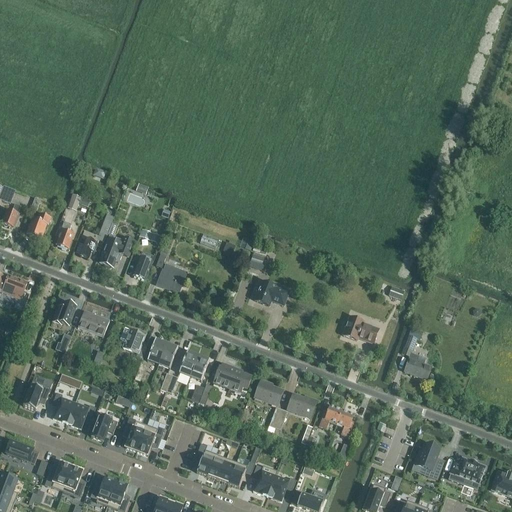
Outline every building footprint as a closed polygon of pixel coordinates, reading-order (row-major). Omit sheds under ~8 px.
[(501,107),(507,109),(509,103),(503,101),(501,107)] [(3,187),(0,194),(0,201),(10,205),(15,192),(3,187)] [(81,199),(73,197),(68,210),(76,212),(81,199)] [(41,202),(34,199),(30,211),(36,213),(41,202)] [(82,199),(80,205),(88,208),(91,202),(82,199)] [(20,208),(15,206),(12,213),(7,211),(2,226),(4,227),(4,228),(6,229),(8,228),(13,230),(19,215),(18,215),(20,208)] [(164,210),(161,217),(168,220),(171,213),(164,210)] [(40,223),(32,220),(26,235),(40,241),(47,225),(48,226),(50,219),(42,216),(40,223)] [(114,220),(108,217),(99,239),(85,234),(83,240),(86,241),(80,257),(88,261),(91,254),(93,255),(97,245),(97,244),(98,241),(105,244),(114,220)] [(70,226),(64,224),(62,231),(60,230),(58,237),(59,238),(56,247),(61,249),(60,250),(65,252),(66,250),(67,251),(73,235),(68,233),(70,226)] [(204,229),(201,239),(216,244),(220,235),(204,229)] [(142,231),(139,238),(158,245),(161,238),(142,231)] [(102,257),(99,264),(104,266),(113,270),(115,263),(118,264),(121,256),(129,259),(135,242),(125,238),(123,242),(110,237),(108,241),(107,241),(101,256),(102,257)] [(248,241),(244,251),(250,253),(254,243),(248,241)] [(223,253),(232,256),(235,247),(226,244),(223,253)] [(162,254),(161,256),(160,256),(156,268),(163,270),(167,258),(168,259),(168,256),(162,254)] [(253,254),(251,262),(263,266),(265,258),(253,254)] [(133,277),(145,282),(152,263),(140,258),(133,277)] [(163,272),(159,282),(164,284),(162,289),(180,296),(189,275),(167,267),(165,272),(163,272)] [(4,274),(0,272),(0,290),(3,291),(2,293),(20,301),(27,283),(9,276),(6,282),(1,280),(4,274)] [(425,276),(420,288),(427,290),(431,278),(425,276)] [(254,302),(269,308),(271,302),(284,307),(289,294),(276,289),(277,289),(262,283),(254,302)] [(404,293),(392,289),(389,297),(401,302),(404,293)] [(59,308),(53,324),(63,327),(63,326),(69,328),(77,308),(65,303),(63,310),(59,308)] [(84,313),(78,330),(102,340),(109,323),(99,319),(98,320),(91,317),(92,316),(84,313)] [(357,342),(358,338),(363,340),(363,341),(374,345),(379,331),(363,325),(364,323),(350,318),(348,324),(347,323),(345,324),(343,328),(344,330),(346,331),(343,337),(357,342)] [(124,329),(120,341),(121,344),(125,345),(123,351),(137,356),(136,359),(142,362),(147,349),(141,347),(145,337),(124,329)] [(411,329),(408,338),(401,356),(410,359),(404,374),(426,382),(431,368),(424,366),(426,360),(419,358),(411,355),(417,341),(419,342),(422,334),(411,329)] [(147,363),(158,367),(167,345),(156,340),(147,363)] [(58,345),(55,352),(65,356),(68,349),(58,345)] [(178,349),(167,345),(158,367),(170,371),(178,349)] [(98,368),(103,354),(98,352),(93,366),(98,368)] [(179,375),(190,379),(198,357),(188,353),(179,375)] [(209,361),(198,357),(190,379),(201,383),(209,361)] [(134,382),(140,384),(146,368),(141,366),(134,382)] [(223,366),(220,372),(218,372),(214,383),(230,389),(229,391),(241,395),(243,388),(248,389),(252,379),(236,373),(237,371),(223,366)] [(166,394),(172,378),(167,376),(161,392),(166,394)] [(65,377),(62,385),(70,388),(73,380),(65,377)] [(172,378),(166,394),(172,396),(178,380),(172,378)] [(269,385),(260,382),(254,400),(278,408),(283,393),(268,387),(269,385)] [(23,407),(23,408),(24,408),(35,412),(36,412),(35,412),(39,402),(45,404),(50,390),(45,388),(44,387),(33,383),(32,383),(32,384),(31,388),(31,387),(30,388),(31,388),(23,407)] [(197,406),(204,390),(197,387),(190,403),(197,406)] [(218,391),(207,387),(200,405),(211,409),(218,391)] [(56,395),(52,406),(58,408),(53,420),(53,421),(67,426),(75,405),(61,400),(62,397),(56,395)] [(308,401),(293,396),(287,412),(310,420),(317,403),(308,400),(308,401)] [(118,398),(116,404),(128,409),(131,402),(118,398)] [(75,405),(67,426),(81,431),(82,431),(81,431),(86,419),(91,421),(96,410),(90,407),(89,410),(75,405)] [(342,412),(329,407),(327,413),(325,413),(319,428),(327,431),(329,424),(336,427),(342,412)] [(275,431),(282,412),(276,410),(269,428),(275,431)] [(282,412),(275,431),(281,433),(287,414),(282,412)] [(336,427),(344,430),(341,436),(348,439),(354,424),(351,423),(354,416),(342,412),(336,427)] [(100,414),(91,439),(103,443),(107,433),(113,435),(117,424),(111,422),(112,419),(100,414)] [(128,426),(123,437),(129,440),(125,450),(137,454),(147,427),(135,423),(133,428),(128,426)] [(147,427),(137,454),(148,458),(151,448),(157,450),(162,439),(156,436),(158,431),(147,427)] [(305,446),(312,428),(307,427),(301,445),(305,446)] [(158,431),(156,436),(162,439),(164,431),(158,429),(158,431)] [(310,438),(306,447),(313,449),(316,440),(310,438)] [(11,444),(6,456),(34,467),(39,454),(11,444)] [(201,446),(196,457),(202,459),(197,474),(208,479),(216,456),(205,452),(207,448),(201,446)] [(419,452),(416,460),(419,461),(417,467),(426,471),(424,476),(437,482),(442,468),(435,465),(440,452),(436,451),(437,450),(428,447),(425,446),(422,453),(419,452)] [(216,456),(208,479),(218,482),(226,460),(216,456)] [(226,460),(218,482),(228,486),(236,464),(226,460)] [(451,476),(449,481),(477,492),(485,470),(485,469),(484,469),(477,466),(478,465),(477,465),(471,463),(470,462),(470,463),(463,460),(462,460),(461,461),(462,461),(460,466),(454,464),(450,476),(451,476)] [(42,462),(39,468),(46,471),(48,464),(42,462)] [(236,464),(228,486),(239,490),(245,475),(250,478),(255,466),(249,464),(247,468),(236,464)] [(51,472),(46,487),(63,493),(72,469),(61,465),(57,475),(51,472)] [(257,467),(252,479),(258,481),(254,493),(253,492),(253,493),(267,498),(277,473),(263,468),(262,469),(257,467)] [(72,469),(63,493),(80,500),(85,485),(79,483),(83,473),(72,469)] [(277,473),(267,498),(282,504),(282,503),(281,503),(286,491),(292,494),(296,482),(290,480),(289,482),(276,477),(277,473)] [(498,474),(492,492),(511,500),(511,475),(509,474),(509,476),(508,476),(508,475),(507,475),(507,476),(507,477),(498,474)] [(0,475),(0,488),(18,495),(13,493),(17,483),(0,475)] [(96,487),(91,499),(97,501),(96,504),(107,508),(116,484),(105,479),(102,489),(96,487)] [(116,484),(107,508),(117,511),(125,511),(130,500),(124,498),(127,488),(116,484)] [(364,511),(363,511),(377,511),(379,507),(385,509),(390,495),(385,493),(385,492),(385,490),(384,490),(374,486),(375,486),(373,486),(373,487),(364,511)] [(0,488),(0,500),(14,505),(18,495),(0,488)] [(296,493),(291,505),(297,507),(297,508),(308,511),(320,511),(324,504),(323,503),(323,504),(302,496),(302,495),(301,495),(296,493)] [(35,502),(34,504),(40,506),(42,500),(36,498),(35,502)] [(0,500),(0,511),(2,511),(11,511),(14,505),(0,500)] [(151,508),(149,511),(168,511),(171,504),(160,500),(160,501),(157,510),(151,508)] [(400,503),(396,511),(415,511),(418,506),(407,502),(405,505),(400,503)]
